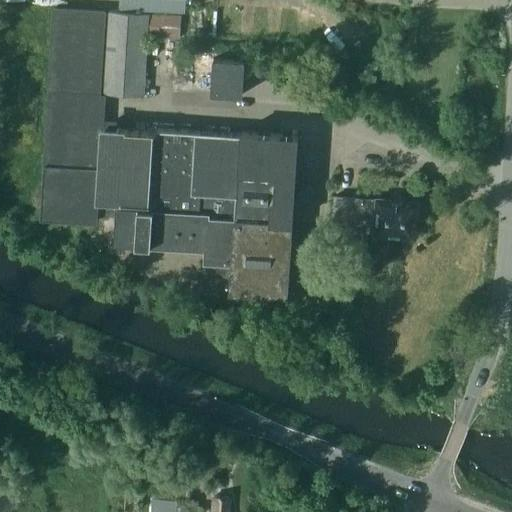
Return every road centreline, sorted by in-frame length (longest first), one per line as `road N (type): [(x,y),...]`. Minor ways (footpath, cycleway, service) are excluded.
road 1 (secondary): [(428,501),(0,322)]
road 2 (tertiary): [(428,501),(484,360),(511,222)]
